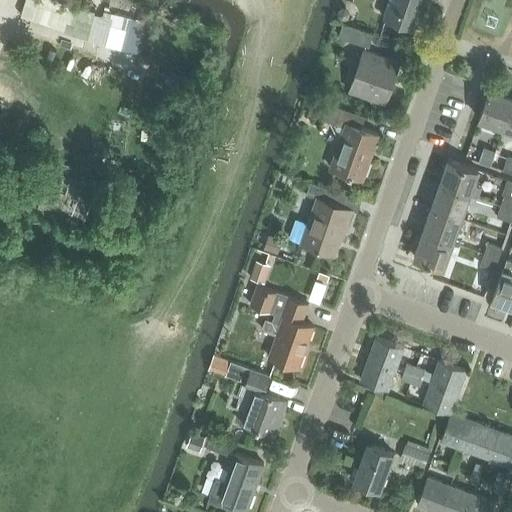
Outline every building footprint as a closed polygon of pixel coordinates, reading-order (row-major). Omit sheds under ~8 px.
[(137,47),(144,23),(67,0),(26,0),(22,14),(137,47)] [(389,0),(383,17),(416,29),(426,0),(389,0)] [(339,36),(369,47),(373,35),(344,24),(339,36)] [(349,90),(386,103),(400,63),(363,50),(349,90)] [(480,119),(504,128),(511,106),(511,97),(490,89),(480,119)] [(330,167),(363,179),(379,134),(362,128),(366,117),(312,98),(307,114),(344,127),(330,167)] [(480,162),(491,166),(496,152),(485,148),(480,162)] [(470,195),(479,199),(483,188),(474,185),(479,170),(449,159),(441,184),(470,195)] [(501,206),(511,209),(511,181),(508,180),(503,194),(505,195),(501,206)] [(300,243),(335,255),(342,237),(343,237),(353,210),(343,206),(347,195),(311,183),(307,194),(316,198),(308,222),(297,219),(291,237),(301,241),(300,243)] [(432,208),(462,219),(470,195),(441,184),(432,208)] [(498,217),(511,222),(511,220),(511,209),(501,206),(498,217)] [(423,233),(453,243),(462,219),(432,208),(423,233)] [(415,257),(444,268),(453,243),(423,233),(415,257)] [(264,251),(277,256),(282,242),(268,237),(264,251)] [(485,254),(499,259),(502,248),(489,243),(485,254)] [(481,265),(495,270),(499,259),(485,254),(481,265)] [(251,277),(264,281),(269,265),(256,260),(251,277)] [(493,300),(511,306),(511,261),(508,260),(493,300)] [(273,321),(266,319),(262,330),(276,335),(268,357),(299,368),(314,326),(302,322),(309,304),(257,285),(250,305),(271,312),(270,312),(275,314),(273,321)] [(366,361),(396,370),(399,361),(405,348),(375,336),(366,361)] [(209,369),(226,375),(231,361),(214,355),(209,369)] [(414,374),(414,376),(424,379),(430,381),(460,391),(468,370),(437,359),(432,373),(417,367),(414,374)] [(240,422),(276,435),(289,400),(265,391),(271,376),(231,361),(226,375),(246,382),(245,384),(253,387),(240,422)] [(366,361),(358,381),(388,393),(396,370),(366,361)] [(408,364),(405,371),(414,374),(417,367),(408,364)] [(410,385),(414,376),(403,372),(400,382),(410,385)] [(424,379),(414,376),(410,385),(421,389),(424,379)] [(430,381),(423,402),(452,413),(460,391),(430,381)] [(442,440),(465,448),(475,421),(452,413),(442,440)] [(475,421),(465,448),(487,457),(497,429),(475,421)] [(487,457),(510,465),(511,459),(511,434),(497,429),(487,457)] [(192,433),(187,444),(201,449),(205,437),(192,433)] [(207,447),(230,455),(234,442),(212,434),(207,447)] [(354,481),(381,491),(395,453),(368,443),(354,481)] [(401,459),(425,468),(431,453),(407,445),(401,459)] [(217,479),(209,499),(231,507),(232,503),(247,508),(253,492),(257,483),(264,463),(235,453),(225,482),(217,479)] [(453,455),(449,464),(458,467),(461,458),(453,455)] [(476,463),(473,472),(481,475),(485,465),(476,463)] [(449,464),(446,474),(454,477),(458,467),(449,464)] [(499,471),(495,481),(502,483),(506,473),(499,471)] [(473,472),(470,482),(478,485),(481,475),(473,472)] [(418,504),(439,511),(441,511),(451,485),(429,477),(418,504)] [(495,481),(492,490),(499,493),(502,483),(495,481)] [(441,511),(466,511),(474,494),(451,485),(441,511)] [(474,494),(466,511),(492,511),(496,502),(474,494)]
